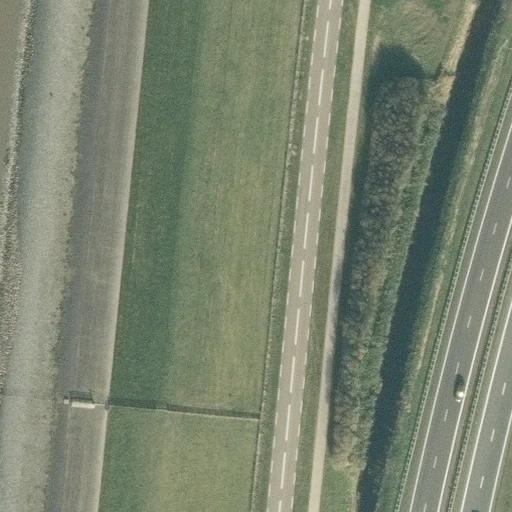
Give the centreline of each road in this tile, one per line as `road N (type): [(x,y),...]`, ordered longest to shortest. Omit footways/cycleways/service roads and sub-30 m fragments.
road 1 (secondary): [(277,511),(330,0)]
road 2 (trunk): [(511,168),(423,511)]
road 3 (trunk): [(475,511),(511,357)]
